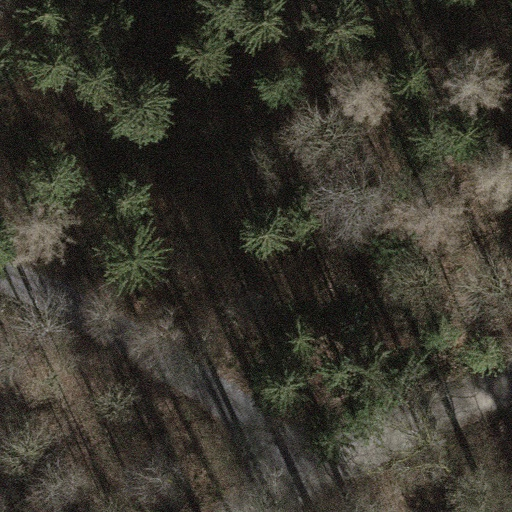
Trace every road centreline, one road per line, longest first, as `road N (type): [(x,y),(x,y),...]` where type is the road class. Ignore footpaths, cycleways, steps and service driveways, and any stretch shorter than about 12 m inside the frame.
road 1 (track): [(282,494),(240,422),(199,378),(69,302),(0,275)]
road 2 (track): [(511,386),(365,447),(254,511)]
